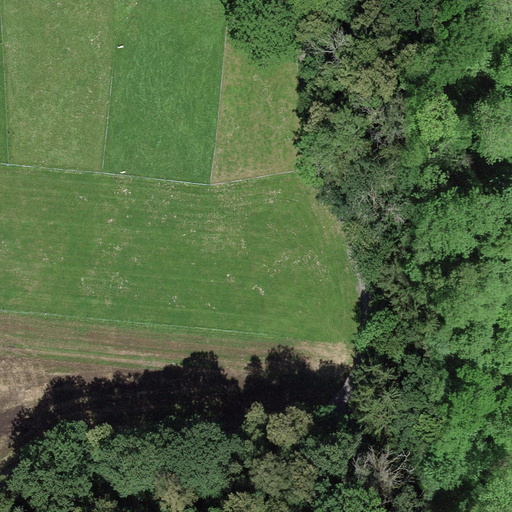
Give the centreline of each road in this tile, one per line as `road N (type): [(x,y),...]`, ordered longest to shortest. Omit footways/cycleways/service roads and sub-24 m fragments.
road 1 (unclassified): [(0,485),(41,462),(90,449),(280,436),(322,420),(346,399),(367,353),(371,307),(312,117),(306,68),(319,0)]
road 2 (track): [(426,511),(335,411)]
